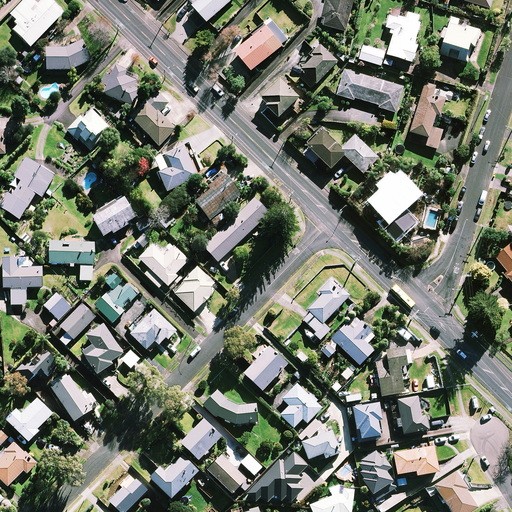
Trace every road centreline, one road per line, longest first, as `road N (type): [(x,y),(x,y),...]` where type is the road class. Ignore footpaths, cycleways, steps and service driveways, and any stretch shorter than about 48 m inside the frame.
road 1 (residential): [(331,221),(49,511)]
road 2 (tertiary): [(106,0),(331,221)]
road 3 (residential): [(420,300),(453,255),(511,68)]
road 4 (tertiary): [(420,300),(511,396)]
